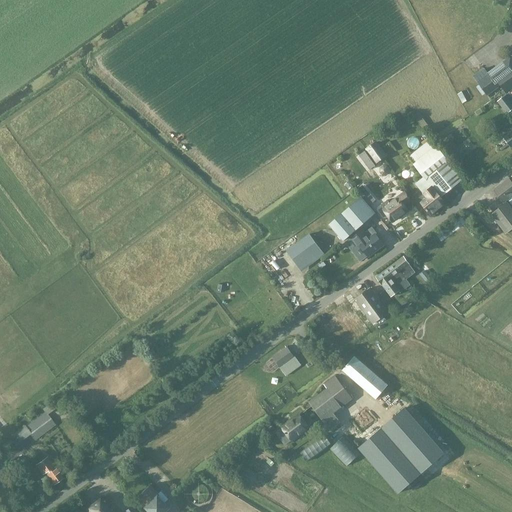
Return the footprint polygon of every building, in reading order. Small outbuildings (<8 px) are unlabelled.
[(482,68),(472,76),(486,96),(500,86),(506,94),(511,89),(511,59),(510,57),(487,74),(482,68)] [(465,87),(460,89),(463,99),(468,97),(465,87)] [(506,114),(511,109),(511,103),(505,95),(496,101),(506,114)] [(511,122),(499,133),(510,147),(511,145),(511,122)] [(424,208),(423,209),(429,217),(444,205),(438,198),(462,179),(448,161),(430,138),(407,157),(423,176),(414,184),(427,199),(420,204),(424,208)] [(376,142),(365,150),(376,164),(386,157),(376,142)] [(511,182),(508,178),(492,190),(503,204),(511,196),(511,182)] [(404,192),(389,203),(387,200),(377,207),(377,210),(382,218),(385,218),(388,216),(392,222),(408,210),(403,204),(409,200),(404,192)] [(371,195),(364,201),(369,206),(375,200),(371,195)] [(374,213),(360,197),(328,224),(342,240),(374,213)] [(507,201),(490,214),(499,226),(505,233),(511,228),(511,208),(507,201)] [(359,248),(361,246),(368,255),(382,245),(373,234),(376,233),(372,228),(364,234),(361,229),(351,237),(359,248)] [(298,241),(286,250),(298,266),(320,249),(308,233),(298,241)] [(401,283),(414,272),(403,256),(389,267),(401,283)] [(394,288),(401,283),(389,267),(375,277),(390,297),(397,292),(394,288)] [(302,283),(309,293),(314,289),(307,280),(302,283)] [(370,288),(360,295),(354,300),(372,324),(388,312),(370,288)] [(286,376),(300,365),(286,347),(272,358),(280,368),(286,376)] [(375,400),(387,385),(354,356),(341,370),(375,400)] [(333,413),(352,399),(334,376),(323,385),(326,388),(308,402),(329,431),(340,423),(333,413)] [(49,403),(42,409),(45,413),(26,427),(24,425),(12,434),(19,442),(30,434),(34,440),(55,424),(46,414),(54,408),(49,403)] [(444,451),(405,407),(360,447),(399,491),(444,451)] [(299,415),(282,427),(292,441),(308,430),(299,415)] [(53,485),(62,478),(46,456),(34,465),(41,475),(44,473),(53,485)] [(22,474),(14,481),(20,490),(32,482),(26,474),(28,472),(26,469),(22,472),(22,474)] [(149,485),(136,497),(145,506),(143,508),(146,511),(162,511),(166,509),(159,501),(161,499),(149,485)] [(112,511),(101,497),(85,510),(86,511),(112,511)]
